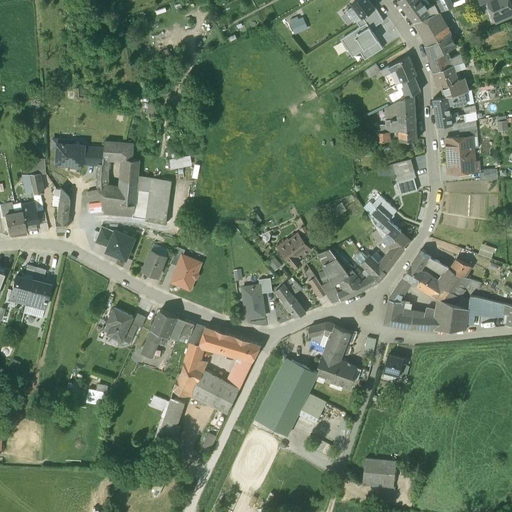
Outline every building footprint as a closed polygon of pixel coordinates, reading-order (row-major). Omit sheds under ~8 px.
[(368,0),(357,0),(351,5),(362,19),(375,8),(368,0)] [(419,0),(398,0),(414,23),(432,16),(427,9),(428,8),(425,4),(423,5),(419,0)] [(433,5),(437,14),(440,12),(454,7),(450,0),(437,0),(436,0),(437,3),(433,5)] [(511,5),(509,0),(488,0),(493,11),(492,11),(490,15),(492,19),(496,20),(511,13),(511,5)] [(427,9),(432,16),(437,14),(433,5),(428,8),(427,9)] [(371,30),(384,22),(376,10),(357,23),(360,28),(367,24),(371,30)] [(287,17),(295,35),(309,29),(302,11),(287,17)] [(426,45),(438,39),(451,31),(440,12),(437,14),(432,16),(414,23),(413,23),(422,36),(426,45)] [(365,59),(382,48),(371,30),(367,24),(360,28),(343,38),(350,49),(356,46),(365,59)] [(438,39),(444,51),(456,44),(451,31),(438,39)] [(444,51),(438,39),(426,45),(426,46),(434,72),(451,64),(448,59),(444,51)] [(461,53),(448,59),(451,64),(451,66),(464,62),(461,53)] [(409,56),(381,72),(383,76),(391,72),(395,70),(400,83),(403,82),(416,75),(414,68),(414,67),(413,63),(412,64),(409,56)] [(464,62),(434,72),(438,86),(441,85),(461,79),(460,79),(457,79),(454,69),(458,68),(458,70),(466,67),(464,62)] [(369,79),(381,72),(376,64),(365,71),(369,79)] [(417,75),(416,75),(403,82),(405,86),(401,87),(405,98),(414,94),(420,91),(414,76),(417,75)] [(461,79),(441,85),(445,97),(465,92),(461,79)] [(382,85),(384,91),(391,88),(388,82),(382,85)] [(396,101),(400,100),(394,86),(391,88),(384,91),(390,105),(396,103),(396,101)] [(445,97),(433,100),(435,110),(449,107),(454,106),(467,103),(465,92),(445,97)] [(400,100),(396,101),(396,103),(397,119),(406,119),(406,121),(416,120),(414,94),(405,98),(400,100)] [(138,100),(136,113),(155,116),(157,103),(138,100)] [(397,119),(396,103),(390,105),(384,108),(385,120),(391,120),(397,119)] [(463,108),(465,114),(476,112),(475,106),(463,108)] [(449,107),(435,110),(438,127),(452,125),(452,124),(450,114),(449,107)] [(450,114),(452,124),(465,122),(463,114),(458,115),(458,112),(450,114)] [(134,116),(131,140),(141,141),(144,117),(134,116)] [(510,129),(509,116),(499,117),(499,129),(510,129)] [(406,121),(406,119),(397,119),(398,125),(398,130),(399,140),(417,139),(416,120),(406,121)] [(452,124),(452,125),(452,131),(459,130),(459,136),(469,135),(470,138),(478,137),(477,126),(474,127),(474,121),(452,124)] [(389,132),(389,131),(389,126),(385,126),(385,125),(376,125),(377,133),(389,132)] [(390,132),(389,132),(377,133),(375,133),(376,143),(391,142),(390,132)] [(459,136),(456,136),(456,138),(446,139),(447,158),(474,155),(473,148),(470,145),(470,138),(469,135),(459,136)] [(62,140),(52,139),(52,149),(56,149),(55,164),(81,165),(81,164),(82,147),(83,145),(62,144),(62,143),(62,140)] [(120,157),(131,158),(133,143),(105,141),(104,148),(103,163),(109,164),(109,157),(120,157)] [(104,148),(88,147),(87,164),(98,165),(98,163),(103,164),(103,163),(104,148)] [(172,166),(193,164),(192,153),(171,156),(172,166)] [(474,155),(447,158),(448,173),(479,171),(480,171),(479,162),(474,162),(474,155)] [(120,157),(119,172),(139,175),(140,159),(131,158),(120,157)] [(19,160),(20,175),(28,174),(39,174),(45,173),(44,159),(19,160)] [(416,178),(411,159),(399,163),(401,169),(395,170),(398,183),(414,178),(416,178)] [(137,188),(139,175),(119,172),(118,185),(109,184),(108,176),(109,164),(103,163),(103,164),(98,163),(98,165),(97,179),(95,180),(96,189),(97,189),(100,201),(101,200),(101,202),(103,210),(102,214),(114,215),(115,205),(135,207),(137,188)] [(497,170),(480,171),(479,171),(480,181),(498,180),(497,170)] [(28,174),(20,175),(24,193),(32,191),(28,174)] [(39,174),(28,174),(32,191),(33,194),(43,192),(39,174)] [(137,188),(150,190),(152,176),(139,175),(137,188)] [(150,190),(146,220),(166,223),(172,179),(152,176),(150,190)] [(398,183),(397,183),(400,196),(417,191),(414,178),(398,183)] [(60,189),(58,200),(68,201),(68,198),(60,189)] [(87,202),(100,201),(97,189),(96,189),(85,192),(87,202)] [(396,211),(380,197),(373,205),(376,208),(376,209),(370,215),(378,222),(377,224),(377,225),(375,227),(383,239),(389,245),(391,242),(394,238),(395,238),(401,232),(388,220),(396,211)] [(58,200),(57,209),(68,210),(68,201),(58,200)] [(0,205),(2,211),(13,209),(11,202),(0,205)] [(3,216),(5,215),(22,212),(21,208),(20,203),(14,204),(13,202),(11,202),(13,209),(2,211),(3,216)] [(331,208),(336,216),(347,210),(341,202),(331,208)] [(115,205),(114,215),(134,217),(135,207),(115,205)] [(39,227),(34,206),(21,208),(22,212),(25,230),(39,227)] [(68,210),(57,209),(57,219),(54,219),(55,230),(65,230),(68,210)] [(22,212),(5,215),(8,233),(25,230),(22,212)] [(248,218),(253,225),(262,220),(256,212),(248,218)] [(95,243),(108,249),(114,233),(102,227),(95,243)] [(306,228),(301,231),(304,238),(310,236),(306,228)] [(371,233),(376,243),(382,240),(377,230),(371,233)] [(106,252),(126,260),(135,239),(115,231),(114,233),(108,249),(106,252)] [(401,232),(395,238),(394,238),(391,242),(389,245),(392,248),(378,263),(387,273),(396,260),(411,241),(401,232)] [(298,233),(289,241),(287,239),(278,246),(294,266),(301,261),(299,259),(310,250),(304,242),(304,241),(298,233)] [(492,258),(496,248),(483,242),(479,253),(492,258)] [(347,272),(351,268),(333,247),(329,248),(336,257),(347,272)] [(319,254),(324,265),(336,257),(329,248),(319,254)] [(166,257),(151,251),(143,270),(158,277),(166,257)] [(370,283),(387,273),(378,263),(372,256),(370,258),(367,255),(363,251),(356,257),(372,272),(366,277),(370,283)] [(425,263),(442,274),(446,266),(440,262),(420,251),(413,263),(422,269),(425,263)] [(275,255),(269,261),(276,269),(283,263),(275,255)] [(201,264),(182,256),(172,281),(191,290),(201,264)] [(348,298),(370,283),(366,277),(365,278),(361,280),(355,272),(354,271),(351,268),(347,272),(336,257),(324,265),(327,272),(332,283),(337,280),(342,289),(336,291),(340,303),(348,298)] [(452,265),(447,261),(442,259),(440,262),(446,266),(450,268),(452,265)] [(471,266),(456,259),(452,265),(450,268),(460,274),(465,276),(471,266)] [(422,269),(413,263),(403,277),(413,282),(416,284),(426,271),(422,269)] [(35,268),(27,265),(24,278),(32,280),(35,268)] [(442,300),(460,274),(450,268),(446,266),(442,274),(439,280),(426,271),(416,284),(437,297),(442,300)] [(354,271),(355,272),(361,280),(365,278),(358,267),(354,271)] [(45,271),(35,268),(32,280),(42,283),(45,271)] [(442,300),(456,305),(472,279),(465,276),(460,274),(442,300)] [(24,278),(16,276),(14,282),(13,282),(11,290),(10,290),(8,299),(26,303),(32,280),(24,278)] [(413,282),(403,277),(390,296),(389,300),(400,301),(402,295),(403,296),(413,282)] [(284,284),(293,295),(301,288),(292,278),(284,284)] [(260,286),(261,294),(272,292),(270,279),(259,281),(260,286)] [(481,282),(472,279),(470,286),(479,289),(481,282)] [(42,283),(32,280),(26,303),(44,308),(48,291),(46,291),(48,284),(42,283)] [(275,291),(284,302),(292,296),(293,295),(284,284),(275,291)] [(261,294),(260,286),(243,289),(248,319),(264,316),(261,294)] [(340,303),(336,291),(333,286),(323,291),(332,307),(340,303)] [(509,318),(509,304),(477,296),(469,295),(469,310),(467,324),(474,325),(475,315),(508,318),(509,318)] [(292,296),(284,302),(287,307),(296,301),(292,296)] [(467,324),(469,310),(456,305),(442,300),(437,297),(435,309),(431,330),(430,330),(466,330),(467,324)] [(400,301),(389,300),(384,324),(399,327),(405,302),(400,301)] [(305,314),(296,301),(287,307),(296,318),(305,314)] [(412,303),(405,302),(399,327),(417,330),(430,330),(431,330),(435,309),(426,307),(425,311),(411,309),(412,303)] [(132,318),(114,309),(107,323),(110,325),(106,334),(114,338),(121,341),(124,335),(129,324),(132,318)] [(160,311),(152,331),(162,335),(167,337),(175,318),(160,311)] [(132,318),(129,324),(138,328),(141,329),(146,319),(135,313),(132,318)] [(195,325),(185,322),(175,318),(167,337),(175,340),(187,344),(188,341),(190,341),(195,325)] [(326,323),(309,328),(309,337),(325,333),(326,323)] [(331,335),(319,366),(321,367),(318,374),(326,378),(327,375),(333,377),(331,382),(339,385),(340,383),(344,385),(343,386),(349,389),(353,379),(353,378),(351,377),(355,368),(354,367),(347,365),(347,364),(341,361),(341,362),(339,362),(342,354),(347,341),(350,333),(326,323),(325,333),(331,335)] [(129,324),(124,335),(133,338),(138,328),(129,324)] [(205,328),(195,325),(190,341),(191,342),(199,344),(205,328)] [(218,332),(205,328),(199,344),(203,346),(212,349),(218,332)] [(162,335),(152,331),(148,338),(158,342),(162,335)] [(239,339),(218,332),(212,349),(242,357),(253,360),(260,346),(246,341),(247,340),(246,339),(241,337),(241,338),(240,337),(239,339)] [(114,338),(106,334),(104,333),(100,343),(109,347),(114,338)] [(158,342),(148,338),(142,353),(152,357),(158,342)] [(376,340),(367,338),(363,356),(373,358),(376,340)] [(199,344),(191,342),(181,375),(197,384),(213,393),(232,403),(239,388),(228,384),(203,371),(197,368),(199,361),(203,346),(199,344)] [(308,366),(317,370),(321,360),(311,356),(308,366)] [(404,360),(388,356),(384,373),(399,377),(402,366),(404,360)] [(242,357),(239,361),(228,384),(239,388),(253,360),(242,357)] [(288,360),(258,422),(288,436),(292,428),(298,416),(307,398),(318,374),(291,361),(288,360)] [(409,368),(402,366),(399,377),(406,379),(409,368)] [(369,372),(355,367),(354,367),(355,368),(351,377),(353,378),(353,379),(366,383),(369,372)] [(182,395),(191,396),(197,384),(181,375),(179,374),(173,391),(182,395)] [(195,396),(207,403),(213,393),(197,384),(191,396),(195,396)] [(102,403),(105,389),(90,386),(87,400),(102,403)] [(232,403),(213,393),(207,403),(227,413),(232,403)] [(184,403),(171,398),(155,448),(168,452),(184,403)] [(324,406),(307,398),(298,416),(315,424),(324,406)] [(343,418),(333,445),(342,449),(352,422),(343,418)] [(208,433),(199,452),(207,456),(216,437),(208,433)] [(396,462),(365,459),(362,484),(394,487),(396,462)]
